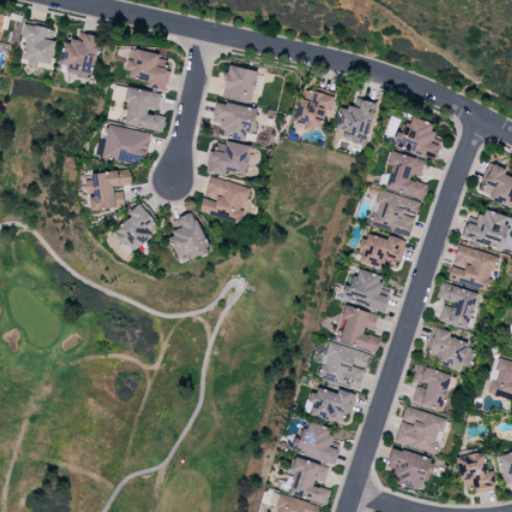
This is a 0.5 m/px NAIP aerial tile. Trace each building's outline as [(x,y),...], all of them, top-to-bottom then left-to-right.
[(45,26),(24,23),(22,38),(25,39),(22,62),(37,64),(37,63),(51,65),(54,41),(43,39),(45,26)] [(159,55),(135,48),(132,59),(127,57),(124,68),(130,70),(128,77),(147,82),(146,86),(165,91),(170,71),(156,67),(159,55)] [(257,71),(228,65),(221,97),(250,103),(257,71)] [(160,93),(126,87),(124,101),(128,102),(124,125),(162,132),(165,117),(147,113),(148,107),(157,109),(160,93)] [(292,124),(320,131),(325,109),(330,111),(334,97),(304,90),(302,98),(298,97),(292,124)] [(375,103),(360,99),(358,108),(342,104),(335,133),(366,141),(375,103)] [(258,109),(216,101),(213,116),(223,118),(220,136),(252,142),(258,109)] [(436,125),(412,116),(409,124),(405,122),(400,133),(396,131),(392,143),(433,160),(438,146),(429,142),(436,125)] [(150,134),(109,124),(101,157),(142,167),(150,134)] [(250,146),(226,141),(224,153),(210,150),(205,171),(224,175),(225,170),(244,175),(250,146)] [(424,161),(391,151),(387,164),(392,166),(385,189),(422,199),(427,185),(409,180),(411,173),(420,176),(424,161)] [(511,206),(511,177),(504,174),(506,169),(488,162),(476,192),(511,206)] [(90,173),(91,185),(87,186),(89,210),(124,207),(122,190),(113,191),(113,186),(131,185),(129,170),(90,173)] [(250,188),(209,177),(204,197),(203,197),(198,212),(239,223),(243,210),(239,209),(242,200),(246,201),(250,188)] [(419,202),(380,190),(370,224),(409,236),(419,202)] [(144,227),(153,221),(140,203),(128,212),(131,216),(114,230),(131,252),(151,236),(144,227)] [(509,217),(481,209),(477,226),(465,222),(460,237),(500,249),(509,217)] [(180,264),(209,250),(192,211),(172,220),(177,231),(167,236),(180,264)] [(382,268),(385,256),(400,260),(406,241),(387,235),(386,239),(364,233),(360,249),(362,249),(358,261),(382,268)] [(447,280),(487,290),(496,255),(457,246),(452,267),(450,266),(447,280)] [(384,312),(388,297),(377,294),(383,276),(356,268),(351,287),(344,285),(340,298),(384,312)] [(478,294),(440,283),(435,299),(444,302),(438,321),(468,330),(478,294)] [(377,315),(344,305),(341,318),(345,319),(338,342),(375,353),(379,338),(363,333),(365,326),(373,328),(377,315)] [(469,367),(473,350),(466,348),(467,342),(448,337),(450,332),(431,326),(425,346),(429,347),(426,360),(459,369),(460,365),(469,367)] [(369,355),(330,342),(319,377),(358,389),(369,355)] [(486,393),(511,400),(511,362),(497,357),(486,393)] [(411,402),(441,410),(450,374),(417,366),(413,383),(416,383),(411,402)] [(337,389),(336,393),(312,386),(305,414),(341,423),(344,412),(351,414),(356,394),(337,389)] [(435,453),(445,419),(404,406),(394,441),(435,453)] [(329,446),(334,430),(306,421),(296,453),(334,464),(338,449),(329,446)] [(390,448),(385,467),(396,471),(393,483),(424,491),(432,459),(390,448)] [(487,472),(482,451),(455,458),(464,490),(474,488),(475,493),(495,488),(491,471),(487,472)] [(511,451),(497,456),(504,485),(511,482),(511,451)] [(328,467),(295,457),(288,482),(280,480),(278,490),(326,505),(330,490),(313,485),(315,479),(324,481),(328,467)] [(273,511),(316,511),(318,505),(278,495),(273,511)]
